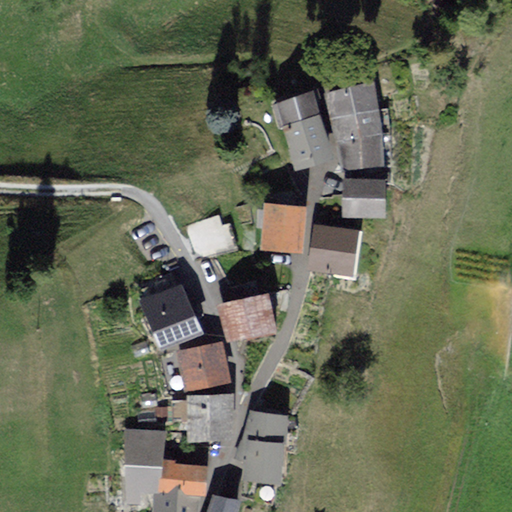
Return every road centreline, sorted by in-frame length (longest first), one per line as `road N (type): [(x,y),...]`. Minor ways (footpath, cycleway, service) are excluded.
road 1 (unclassified): [(247,404),(293,311),(312,196),(332,161),(316,76)]
road 2 (residential): [(247,404),(191,255),(167,213),(129,191)]
road 3 (track): [(0,185),(129,191)]
